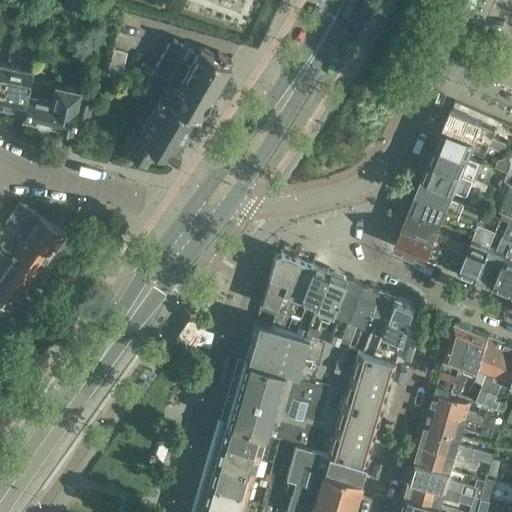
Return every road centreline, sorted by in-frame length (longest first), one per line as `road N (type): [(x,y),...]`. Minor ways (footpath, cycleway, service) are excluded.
road 1 (secondary): [(1,511),(198,242)]
road 2 (secondary): [(186,214),(0,488)]
road 3 (residential): [(173,511),(238,274),(283,203)]
road 4 (secondary): [(334,0),(186,214)]
road 5 (secondary): [(223,210),(351,0)]
road 6 (residential): [(373,511),(439,289)]
road 7 (residential): [(373,179),(396,150),(460,0)]
road 8 (residential): [(186,214),(6,170)]
road 9 (residential): [(439,289),(373,258),(373,179)]
